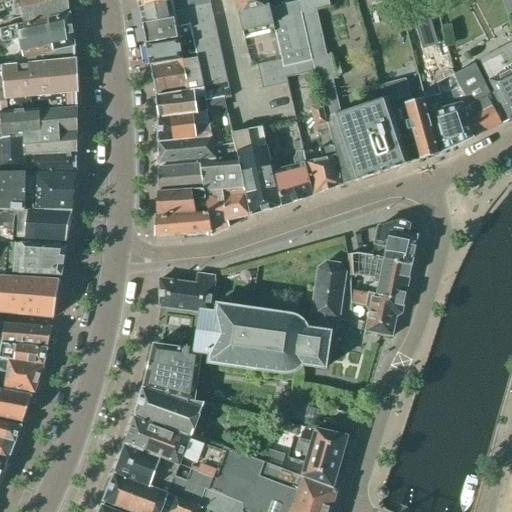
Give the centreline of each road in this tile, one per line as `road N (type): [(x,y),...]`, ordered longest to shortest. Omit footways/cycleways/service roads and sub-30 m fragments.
road 1 (residential): [(358,511),(450,235),(422,180)]
road 2 (residential): [(422,180),(244,251),(111,261)]
road 3 (secondary): [(28,511),(102,328),(111,261)]
road 4 (secondary): [(111,261),(121,194),(104,0)]
